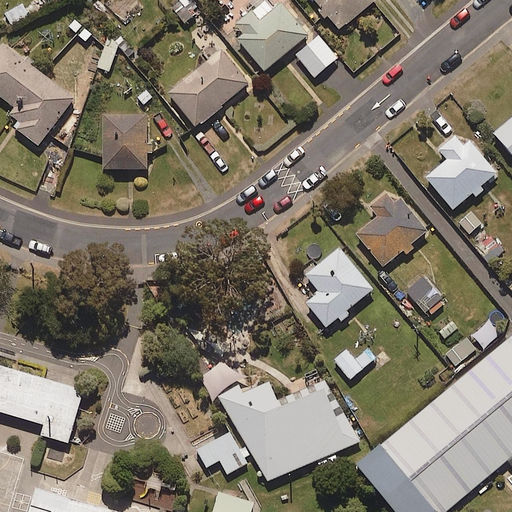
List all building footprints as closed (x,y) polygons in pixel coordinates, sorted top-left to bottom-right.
[(196,14),(185,0),(171,0),(170,1),(185,22),(196,14)] [(372,0),(312,0),(338,29),(372,0)] [(271,10),(264,1),(229,28),(262,70),(307,35),(281,2),(271,10)] [(119,40),(108,36),(96,67),(108,71),(119,40)] [(336,58),(318,36),(295,54),(313,77),(336,58)] [(0,43),(0,96),(14,107),(8,115),(16,121),(10,129),(36,148),(73,96),(0,43)] [(247,83),(220,49),(167,93),(194,126),(247,83)] [(145,115),(102,114),(102,168),(144,169),(145,115)] [(511,116),(492,133),(511,156),(511,116)] [(494,173),(459,131),(437,150),(446,160),(425,177),(452,209),(494,173)] [(424,232),(390,189),(370,205),(378,215),(355,234),(382,266),(424,232)] [(371,289),(338,248),(304,275),(319,293),(305,303),(325,327),(371,289)] [(428,288),(413,276),(401,289),(416,302),(428,288)] [(444,511),(511,455),(511,334),(355,466),(393,511),(444,511)] [(354,360),(345,349),(332,360),(349,379),(374,358),(367,349),(354,360)] [(80,379),(0,354),(0,406),(66,426),(80,379)] [(236,381),(225,363),(199,379),(211,397),(236,381)] [(276,404),(266,381),(221,401),(234,430),(195,447),(204,467),(219,460),(225,473),(255,460),(265,482),(315,460),(319,468),(337,460),(334,452),(357,442),(330,380),(276,404)] [(100,511),(33,492),(26,511),(100,511)] [(252,511),(213,500),(209,511),(252,511)]
